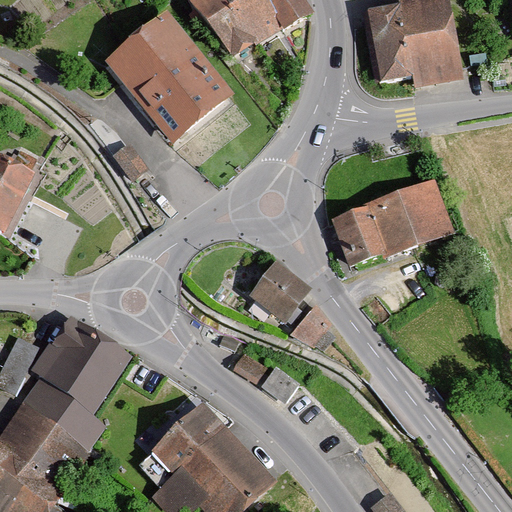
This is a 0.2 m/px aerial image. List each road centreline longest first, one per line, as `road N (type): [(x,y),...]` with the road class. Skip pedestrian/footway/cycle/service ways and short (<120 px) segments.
road 1 (tertiary): [(499,511),(334,300),(271,204)]
road 2 (tertiary): [(342,511),(262,413),(134,302)]
road 3 (unclassified): [(314,114),(410,122),(511,106)]
road 4 (tertiary): [(271,204),(230,210),(192,232),(134,302)]
road 5 (residential): [(0,296),(134,302)]
